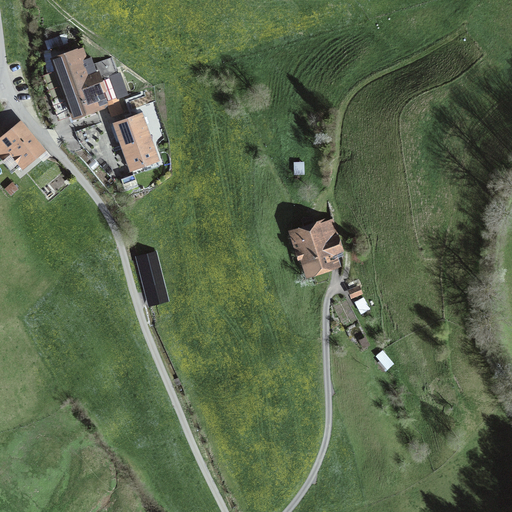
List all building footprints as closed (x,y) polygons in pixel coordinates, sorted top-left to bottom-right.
[(102,104),(128,94),(120,73),(94,82),(79,39),(51,50),(74,116),(103,106),(102,104)] [(133,175),(159,165),(141,114),(115,124),(133,175)] [(22,124),(0,142),(0,155),(3,160),(11,154),(21,166),(41,148),(22,124)] [(295,160),(294,172),(304,172),(304,161),(295,160)] [(312,269),(333,262),(329,252),(341,248),(342,247),(339,237),(332,219),(331,219),(292,232),(292,233),(300,257),(306,255),(312,269)] [(152,301),(165,298),(154,253),(141,256),(152,301)] [(360,285),(348,290),(351,298),(363,294),(360,285)] [(364,297),(355,302),(361,314),(370,310),(364,297)] [(376,355),(387,368),(394,362),(383,349),(376,355)]
